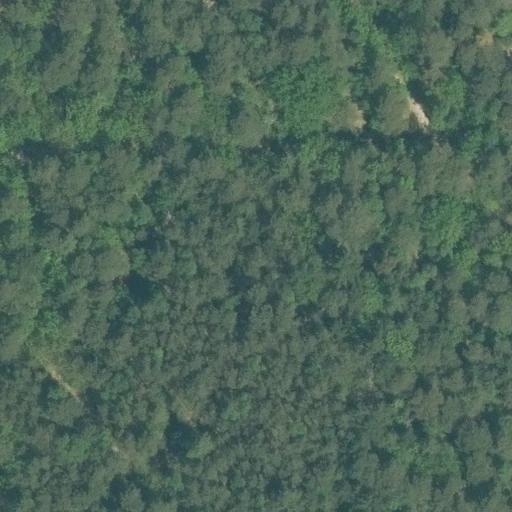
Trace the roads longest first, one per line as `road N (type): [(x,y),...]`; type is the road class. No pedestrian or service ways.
road 1 (track): [(511,141),(0,152)]
road 2 (track): [(511,258),(351,0)]
